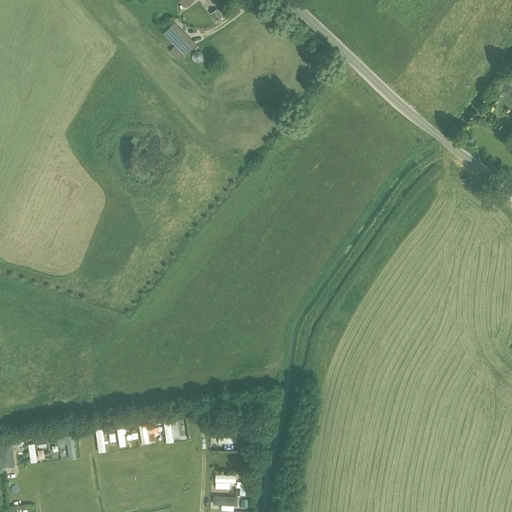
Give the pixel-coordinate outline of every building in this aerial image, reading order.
[(217,20),(219,23),(223,20),(221,17),(223,16),(217,8),(210,13),(215,21),(217,20)] [(163,34),(185,56),(196,44),(174,22),(163,34)] [(499,87),(505,92),(511,86),(506,81),(499,87)] [(163,420),(164,432),(185,429),(183,418),(163,420)] [(138,425),(141,444),(149,443),(146,424),(138,425)] [(96,451),(108,450),(107,427),(95,428),(96,451)] [(230,437),(230,440),(236,439),(236,436),(237,436),(236,429),(218,430),(218,432),(218,436),(219,436),(219,437),(230,437)] [(60,444),(69,443),(71,456),(78,455),(75,431),(58,433),(60,444)] [(19,440),(20,449),(27,448),(25,439),(19,440)] [(28,443),(34,464),(41,462),(36,441),(28,443)] [(3,447),(6,469),(13,468),(9,446),(3,447)] [(229,462),(235,462),(235,453),(221,453),(221,459),(229,459),(229,462)] [(92,473),(84,474),(86,483),(93,482),(92,473)] [(215,481),(235,482),(235,475),(215,474),(215,481)] [(221,506),(227,506),(227,503),(234,503),(235,497),(218,496),(217,502),(221,502),(221,506)]
